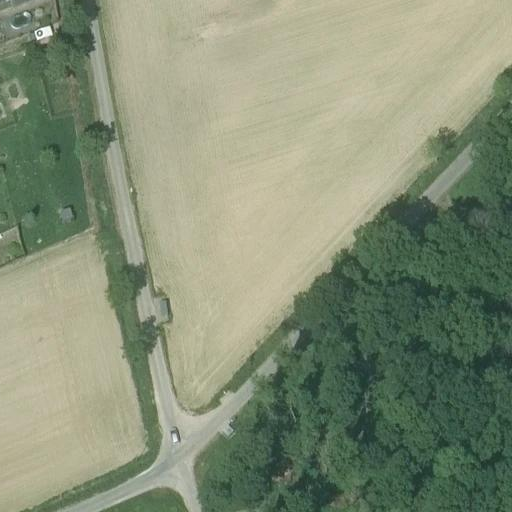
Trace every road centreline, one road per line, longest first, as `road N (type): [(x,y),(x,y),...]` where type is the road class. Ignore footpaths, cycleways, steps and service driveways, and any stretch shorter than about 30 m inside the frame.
road 1 (track): [(511,110),(177,467),(74,511)]
road 2 (unclassified): [(195,511),(177,467),(86,0)]
